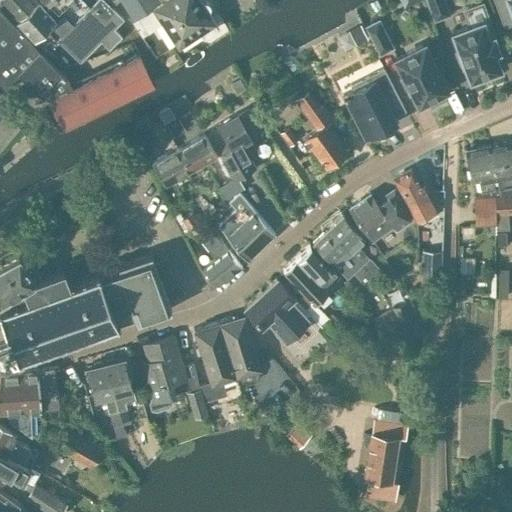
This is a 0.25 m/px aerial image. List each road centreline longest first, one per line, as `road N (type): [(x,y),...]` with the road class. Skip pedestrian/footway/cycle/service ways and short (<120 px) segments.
road 1 (unclassified): [(203,314),(364,174),(451,129)]
road 2 (residential): [(0,372),(203,314)]
